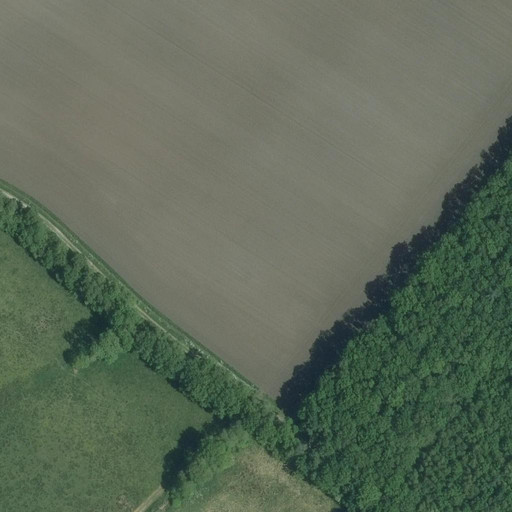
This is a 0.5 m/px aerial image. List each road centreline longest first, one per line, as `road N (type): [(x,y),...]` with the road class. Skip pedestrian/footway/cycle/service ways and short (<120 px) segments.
road 1 (track): [(0,191),(38,214),(145,318),(403,511)]
road 2 (track): [(511,239),(334,460)]
